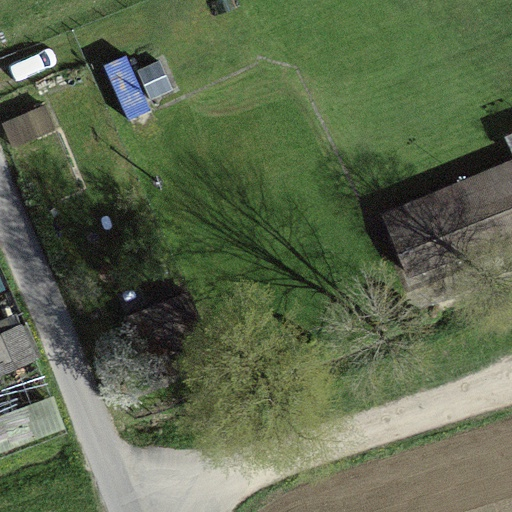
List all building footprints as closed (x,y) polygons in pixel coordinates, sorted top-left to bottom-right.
[(103,69),(129,124),(150,114),(124,59),(103,69)] [(138,72),(153,101),(174,90),(159,61),(138,72)] [(57,133),(47,108),(1,125),(12,151),(57,133)] [(511,161),(378,215),(406,285),(511,242),(511,161)] [(171,302),(122,321),(137,361),(186,342),(171,302)] [(40,363),(23,327),(20,329),(15,318),(0,324),(0,387),(4,386),(2,381),(40,363)] [(0,455),(66,432),(54,399),(0,417),(0,455)]
